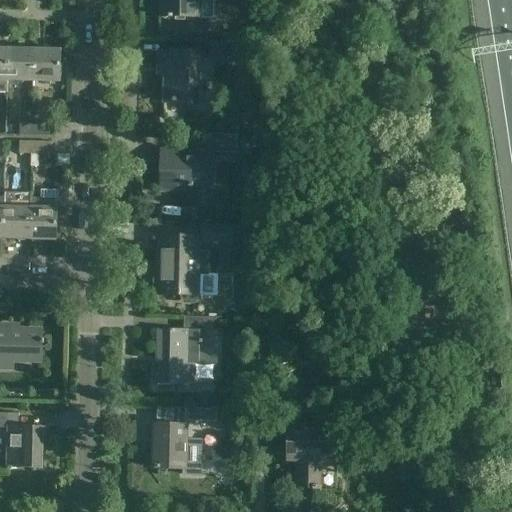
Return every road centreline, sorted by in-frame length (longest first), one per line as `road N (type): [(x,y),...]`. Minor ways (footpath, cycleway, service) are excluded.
road 1 (residential): [(88,289),(96,0)]
road 2 (residential): [(85,511),(88,289)]
